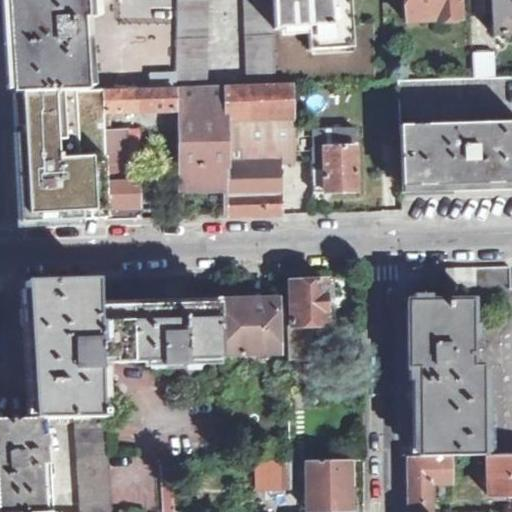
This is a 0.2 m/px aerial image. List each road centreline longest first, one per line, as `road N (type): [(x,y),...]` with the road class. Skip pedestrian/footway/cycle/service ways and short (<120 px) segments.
road 1 (residential): [(0,257),(385,242)]
road 2 (residential): [(385,242),(387,511)]
road 3 (residential): [(385,242),(511,239)]
